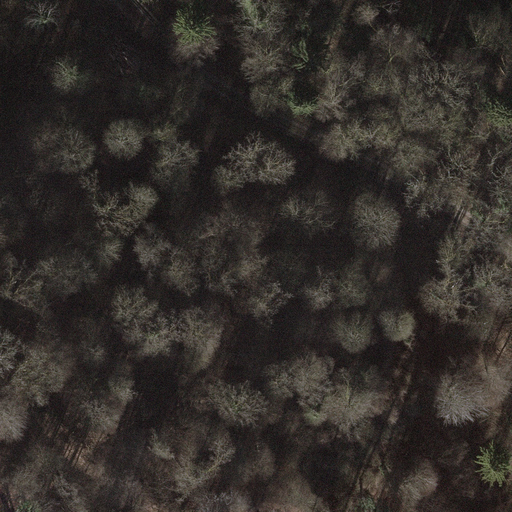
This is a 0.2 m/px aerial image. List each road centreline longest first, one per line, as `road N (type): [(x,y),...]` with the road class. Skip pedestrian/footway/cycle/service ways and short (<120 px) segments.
road 1 (track): [(511,237),(251,105),(109,0)]
road 2 (track): [(0,375),(138,511)]
